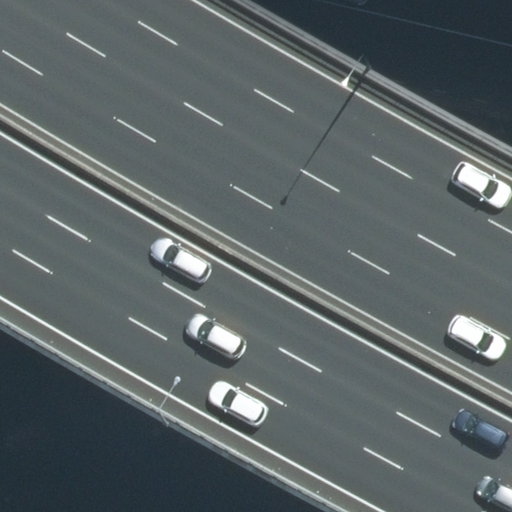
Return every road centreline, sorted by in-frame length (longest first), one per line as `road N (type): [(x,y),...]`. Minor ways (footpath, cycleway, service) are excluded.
road 1 (motorway): [(0,30),(511,321)]
road 2 (motorway): [(511,455),(338,365),(0,169)]
road 3 (residential): [(336,0),(511,40)]
